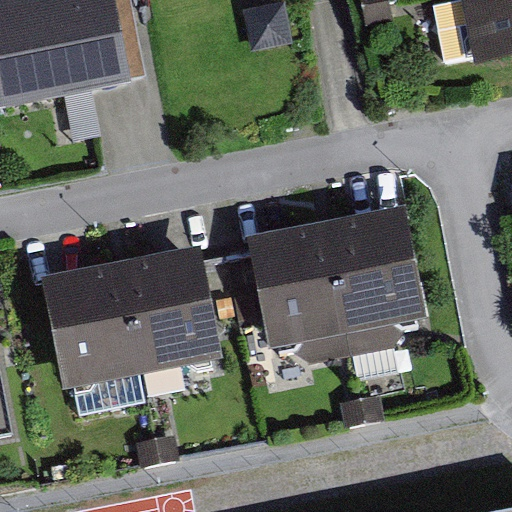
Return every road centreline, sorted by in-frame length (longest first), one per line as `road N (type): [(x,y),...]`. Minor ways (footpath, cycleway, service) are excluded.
road 1 (residential): [(455,137),(0,221)]
road 2 (residential): [(511,385),(501,375),(455,137)]
